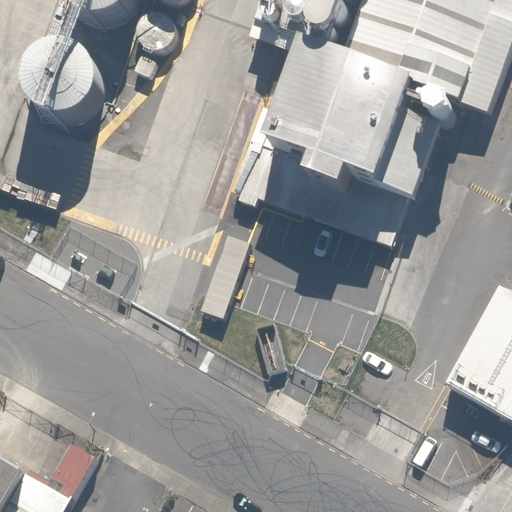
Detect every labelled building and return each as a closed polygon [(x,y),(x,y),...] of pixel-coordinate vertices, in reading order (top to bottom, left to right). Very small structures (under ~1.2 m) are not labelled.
[(69,0),(71,6),(78,15),(87,22),(98,26),(110,25),(121,21),(130,13),(136,3),(137,0),(69,0)] [(155,0),(157,2),(162,7),(168,9),(175,9),(181,8),(187,4),(189,0),(155,0)] [(414,91),(490,118),(511,49),(511,0),(371,0),(347,71),(305,56),(247,194),(316,222),(392,250),(442,133),(406,119),(414,91)] [(144,49),(149,53),(155,56),(162,56),(168,54),(174,51),(178,45),(179,39),(179,32),(177,26),(172,21),(166,18),(160,16),(153,17),(148,20),(143,25),(140,31),(140,37),(141,44),(144,49)] [(162,63),(143,54),(134,73),(154,82),(162,63)] [(39,105),(46,115),(56,122),(67,126),(79,125),(90,121),(99,113),(105,103),(107,92),(106,80),(101,70),(92,61),(82,56),(70,55),(59,57),(49,63),(41,72),(37,83),(36,94),(39,105)] [(511,302),(490,290),(436,383),(511,427),(511,302)] [(0,511),(1,511),(25,473),(0,458),(0,511)] [(70,511),(76,502),(25,473),(1,511),(70,511)]
